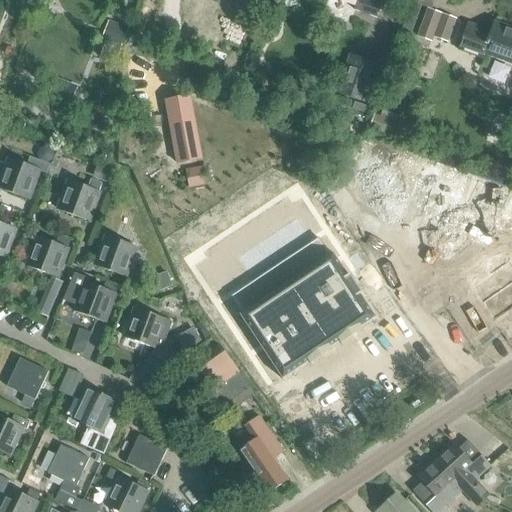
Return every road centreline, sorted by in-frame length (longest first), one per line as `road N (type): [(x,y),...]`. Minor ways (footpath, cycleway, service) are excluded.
road 1 (residential): [(222,511),(133,388),(0,328)]
road 2 (residential): [(299,511),(511,372)]
